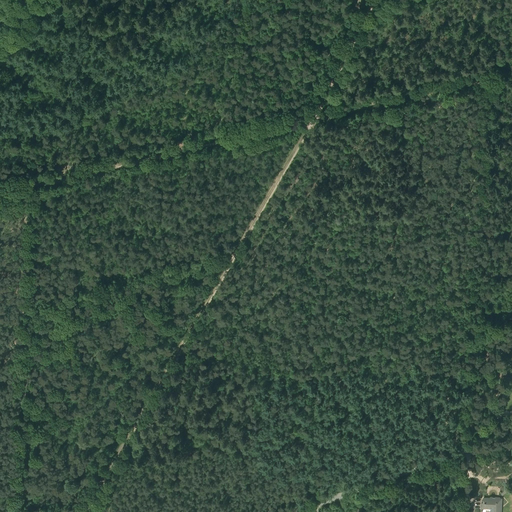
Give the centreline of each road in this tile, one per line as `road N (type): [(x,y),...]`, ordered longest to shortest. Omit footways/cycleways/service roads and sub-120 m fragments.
road 1 (track): [(371,0),(83,511)]
road 2 (track): [(0,190),(312,123),(511,66)]
road 3 (unclassified): [(297,511),(450,455),(511,447)]
